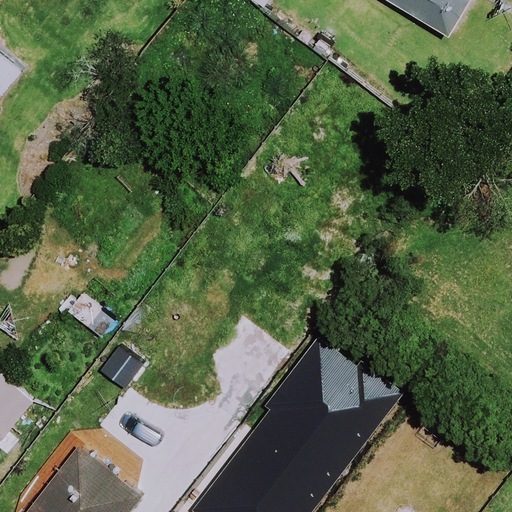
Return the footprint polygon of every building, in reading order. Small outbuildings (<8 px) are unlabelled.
[(468,0),(391,0),(449,34),(468,0)] [(0,101),(24,69),(0,50),(0,101)] [(289,358),(239,319),(193,380),(243,419),(289,358)] [(0,443),(35,398),(0,371),(0,443)] [(126,511),(142,493),(81,446),(30,511),(126,511)]
